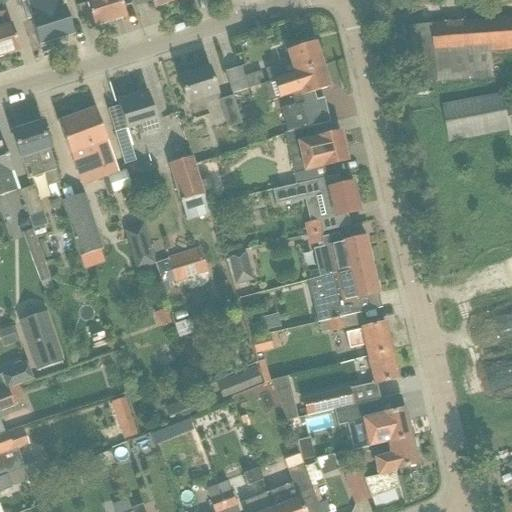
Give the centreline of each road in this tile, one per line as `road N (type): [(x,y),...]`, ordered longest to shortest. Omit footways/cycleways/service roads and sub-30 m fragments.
road 1 (unclassified): [(464,507),(346,0)]
road 2 (unclassified): [(0,95),(296,0)]
